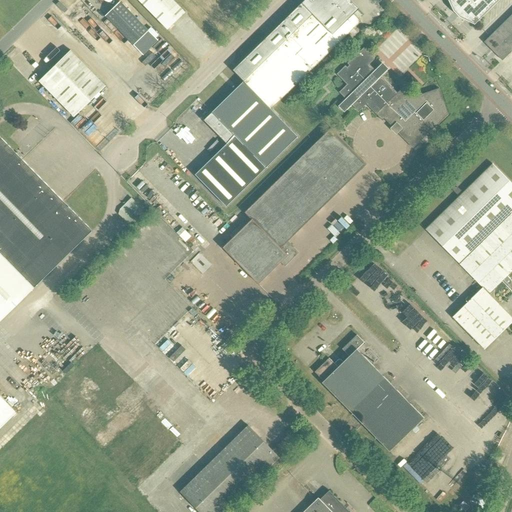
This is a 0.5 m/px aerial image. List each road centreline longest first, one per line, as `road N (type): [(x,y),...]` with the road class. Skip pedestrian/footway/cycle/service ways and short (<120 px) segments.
road 1 (unclassified): [(402,511),(263,364),(255,341),(503,103)]
road 2 (unclassified): [(114,160),(275,0)]
road 3 (unknown): [(114,160),(101,224),(0,327)]
road 4 (unclassified): [(503,103),(402,0)]
